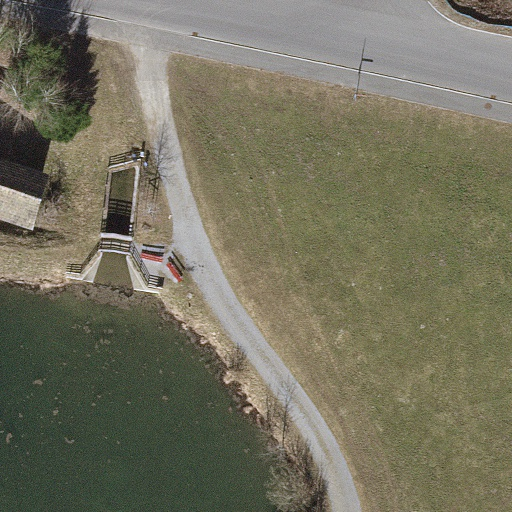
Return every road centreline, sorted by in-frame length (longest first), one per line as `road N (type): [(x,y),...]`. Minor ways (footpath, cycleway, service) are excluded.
road 1 (track): [(139,0),(131,56),(204,294),(325,480),(335,511)]
road 2 (tertiary): [(370,42),(156,0)]
road 3 (tertiary): [(511,70),(370,42)]
